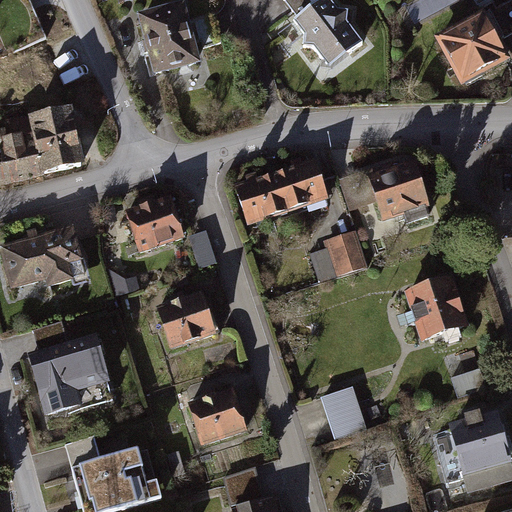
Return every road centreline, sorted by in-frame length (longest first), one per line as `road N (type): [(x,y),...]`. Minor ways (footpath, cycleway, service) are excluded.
road 1 (residential): [(197,155),(309,511)]
road 2 (residential): [(448,123),(285,133),(197,155)]
road 3 (residential): [(448,123),(511,312)]
road 4 (residential): [(75,0),(148,166)]
road 5 (residential): [(148,166),(0,201)]
road 6 (residential): [(0,387),(33,511)]
